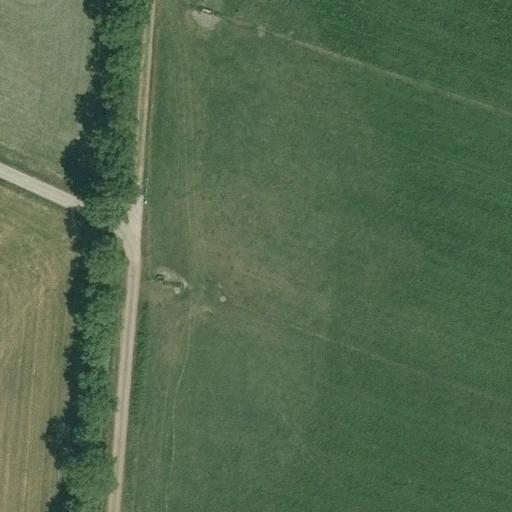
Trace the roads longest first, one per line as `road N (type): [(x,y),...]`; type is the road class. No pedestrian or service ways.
road 1 (track): [(113,511),(134,262)]
road 2 (unclassified): [(126,233),(0,170)]
